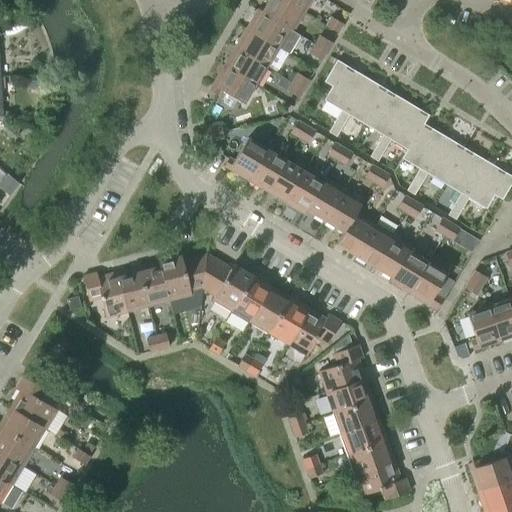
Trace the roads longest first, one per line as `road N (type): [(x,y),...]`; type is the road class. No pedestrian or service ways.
road 1 (residential): [(426,410),(390,311),(196,193),(161,117)]
road 2 (residential): [(26,267),(51,254),(122,142),(161,117)]
road 3 (residential): [(403,36),(476,86),(511,124)]
